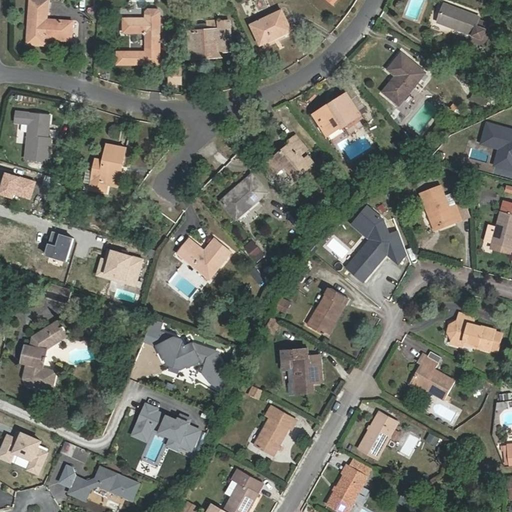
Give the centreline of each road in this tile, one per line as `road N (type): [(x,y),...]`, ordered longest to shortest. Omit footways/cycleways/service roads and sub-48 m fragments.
road 1 (residential): [(511,291),(464,276),(421,280),(288,511)]
road 2 (residential): [(376,0),(339,48),(299,80),(200,105)]
road 3 (residential): [(200,105),(155,104),(0,72)]
road 4 (residential): [(0,404),(104,446),(131,390)]
